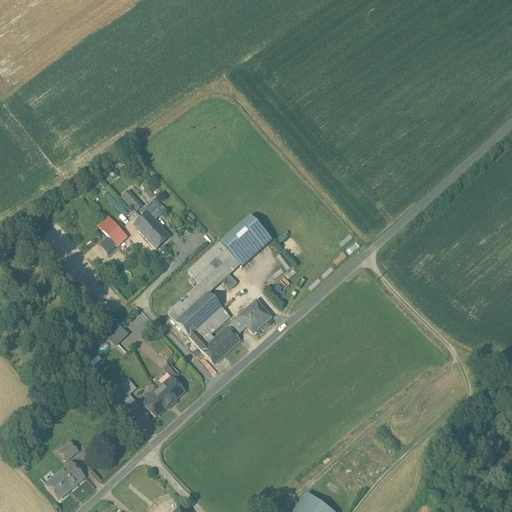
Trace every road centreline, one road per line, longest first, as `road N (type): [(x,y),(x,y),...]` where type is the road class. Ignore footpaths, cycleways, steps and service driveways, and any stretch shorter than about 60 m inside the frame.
road 1 (unclassified): [(511,124),(79,511)]
road 2 (track): [(217,391),(152,318),(153,292),(173,272)]
